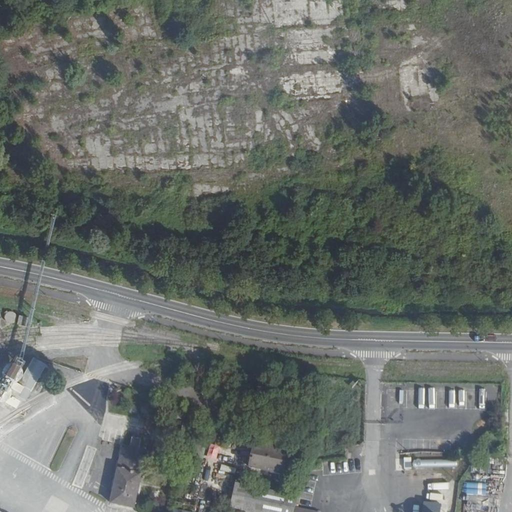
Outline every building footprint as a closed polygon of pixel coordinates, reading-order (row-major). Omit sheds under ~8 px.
[(30,355),(8,394),(23,403),(44,364),(30,355)] [(186,422),(181,441),(188,443),(192,424),(186,422)] [(195,445),(199,425),(192,424),(188,443),(195,445)] [(393,452),(394,442),(384,441),(383,451),(393,452)] [(284,476),(288,453),(258,446),(253,469),(284,476)] [(121,447),(110,504),(133,508),(143,450),(121,447)] [(310,461),(306,467),(306,469),(321,468),(321,461),(310,461)] [(87,487),(93,490),(98,475),(93,473),(87,487)] [(298,475),(295,493),(300,493),(303,476),(298,475)] [(255,511),(297,511),(301,496),(239,483),(234,507),(255,511)]
